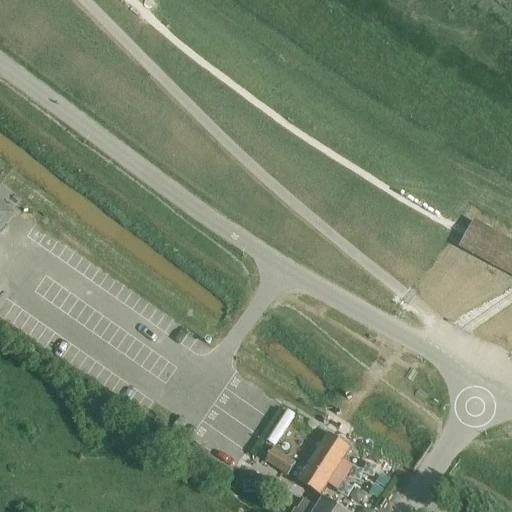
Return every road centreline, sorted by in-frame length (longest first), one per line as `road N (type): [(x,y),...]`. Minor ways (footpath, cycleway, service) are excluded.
road 1 (residential): [(486,389),(281,271),(0,64)]
road 2 (residential): [(410,511),(486,389)]
